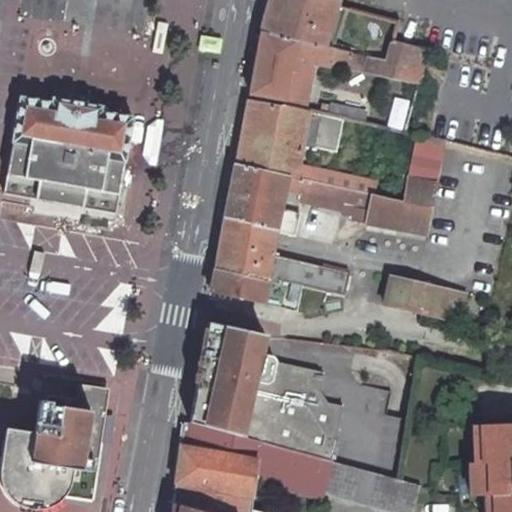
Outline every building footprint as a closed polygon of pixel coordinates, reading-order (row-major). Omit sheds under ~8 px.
[(270,0),(265,19),(263,32),(325,48),(338,5),(340,0),(339,0),(270,0)] [(263,32),(251,95),(282,100),(285,105),(304,109),(314,63),(330,66),(334,50),(325,48),(263,32)] [(334,50),(330,66),(418,85),(426,51),(392,42),(387,62),(334,50)] [(134,119),(22,98),(4,194),(60,204),(116,215),(134,119)] [(318,172),(298,168),(303,145),(323,149),(336,152),(343,119),(334,116),(328,115),(319,113),(304,109),(285,105),(282,109),(249,103),(239,162),(235,165),(371,194),(374,195),(377,181),(326,170),(326,173),(318,172)] [(320,103),(319,113),(328,115),(331,105),(320,103)] [(336,107),(334,116),(343,119),(363,123),(365,113),(336,107)] [(436,184),(442,161),(446,142),(418,136),(408,177),(436,184)] [(303,145),(298,168),(318,172),(323,149),(303,145)] [(354,217),(353,222),(365,224),(425,235),(436,184),(408,177),(403,202),(374,195),(371,194),(235,165),(226,219),(280,232),(294,236),(298,214),(280,210),(284,189),(301,192),(299,202),(342,211),(341,214),(354,217)] [(280,232),(226,219),(216,270),(272,283),(276,257),(280,232)] [(349,272),(276,257),(272,283),(283,285),(284,282),(301,286),(344,297),(349,272)] [(295,313),(301,286),(284,282),(283,285),(272,283),(216,270),(213,282),(222,296),(295,313)] [(391,277),(385,304),(461,323),(466,294),(391,277)] [(273,357),(264,344),(265,339),(210,329),(199,386),(197,385),(191,422),(191,426),(286,451),(331,463),(343,405),(319,399),(325,371),(279,362),(275,357),(273,357)] [(94,502),(109,414),(104,413),(108,389),(81,385),(76,412),(52,408),(53,403),(42,402),(36,433),(7,430),(0,473),(0,479),(1,485),(6,495),(15,505),(25,510),(34,511),(47,510),(52,508),(56,507),(61,503),(66,498),(94,502)] [(511,511),(511,423),(480,424),(481,463),(472,462),(467,462),(468,497),(483,496),(490,496),(490,511),(511,511)] [(480,424),(471,425),(472,462),(481,463),(480,424)] [(255,511),(251,511),(256,484),(322,502),(324,495),(331,463),(286,451),(191,426),(187,425),(174,504),(199,511),(255,511)] [(331,463),(324,495),(385,511),(413,511),(420,487),(331,463)]
